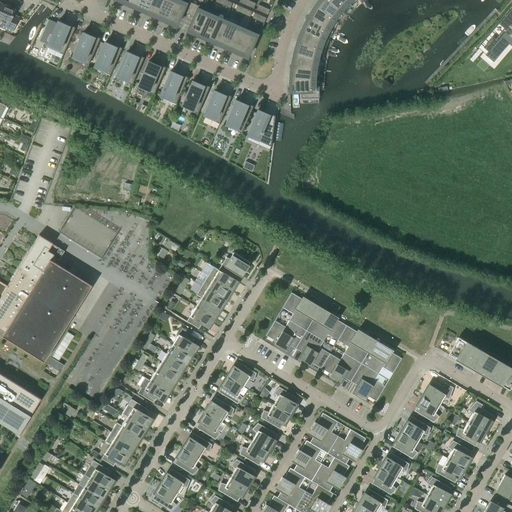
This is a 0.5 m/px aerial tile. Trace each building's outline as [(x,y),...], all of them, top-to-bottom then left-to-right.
[(139,0),(136,8),(146,12),(151,0),(139,0)] [(151,0),(146,12),(156,17),(163,0),(151,0)] [(163,0),(156,17),(166,21),(175,0),(163,0)] [(182,12),(188,14),(193,3),(187,1),(186,3),(177,0),(175,0),(166,21),(176,26),(182,12)] [(226,0),(224,0),(222,5),(230,8),(232,3),(226,0)] [(248,0),(246,5),(253,9),(256,3),(248,0)] [(317,0),(318,0),(314,6),(338,22),(344,14),(327,0),(317,0)] [(327,0),(344,14),(351,6),(345,0),(327,0)] [(187,30),(197,35),(207,13),(209,9),(199,5),(198,6),(193,3),(188,14),(193,17),(187,30)] [(4,4),(0,12),(0,27),(12,33),(18,19),(12,16),(15,9),(4,4)] [(256,10),(267,15),(270,9),(258,4),(256,10)] [(235,10),(242,14),(245,8),(237,5),(235,10)] [(310,11),(307,17),(333,31),(338,22),(314,6),(310,11)] [(245,8),(242,14),(250,17),(252,11),(245,8)] [(252,18),(264,23),(266,18),(255,12),(252,18)] [(197,35),(207,39),(217,17),(207,13),(197,35)] [(207,39),(217,44),(227,22),(217,17),(207,39)] [(304,23),(301,28),(328,40),(333,31),(307,17),(304,23)] [(53,29),(56,21),(50,18),(47,26),(53,29)] [(48,47),(63,54),(75,27),(60,20),(59,23),(57,22),(47,44),(49,45),(48,47)] [(217,44),(227,48),(237,26),(227,22),(217,44)] [(227,48),(237,52),(247,30),(237,26),(227,48)] [(299,34),(297,41),(324,50),(328,40),(301,28),(299,34)] [(247,30),(237,52),(247,57),(254,42),(255,43),(258,36),(257,36),(257,35),(247,30)] [(73,59),(88,65),(100,38),(85,31),(84,34),(82,33),(72,55),(74,57),(73,59)] [(35,38),(32,44),(40,48),(43,41),(35,38)] [(95,68),(110,75),(122,48),(107,41),(106,44),(104,43),(94,65),(96,66),(95,68)] [(295,47),(293,53),(322,60),(324,50),(297,41),(295,47)] [(117,78),(132,84),(144,57),(129,51),(128,53),(126,52),(116,75),(118,76),(117,78)] [(292,59),(291,66),(320,70),(322,60),(293,53),(292,59)] [(139,88),(153,94),(166,67),(151,60),(150,63),(147,62),(138,85),(140,86),(139,88)] [(290,72),(290,79),(319,80),(320,70),(291,66),(290,72)] [(161,97),(175,104),(187,77),(173,70),(172,73),(169,72),(159,94),(162,95),(161,97)] [(319,80),(290,79),(289,85),(289,92),(301,92),(301,98),(319,98),(319,80)] [(183,107),(197,113),(209,86),(195,80),(194,83),(191,82),(181,104),(184,105),(183,107)] [(205,117),(219,123),(231,96),(217,90),(215,92),(213,91),(203,114),(205,115),(205,117)] [(253,106),(238,99),(237,102),(235,101),(225,123),(227,124),(226,126),(241,133),(253,106)] [(0,127),(10,107),(8,106),(7,105),(0,101),(0,127)] [(248,136),(271,146),(275,115),(260,109),(259,112),(257,111),(247,133),(249,134),(248,136)] [(23,134),(19,140),(27,144),(31,138),(23,134)] [(244,167),(253,170),(255,164),(246,161),(244,167)] [(12,167),(9,172),(16,176),(19,170),(12,167)] [(0,421),(19,433),(40,398),(0,372),(0,328),(4,331),(2,335),(44,361),(91,284),(55,261),(61,251),(59,247),(39,234),(5,288),(0,285),(0,421)] [(168,238),(164,245),(169,248),(173,242),(168,238)] [(162,248),(158,255),(163,257),(167,251),(162,248)] [(226,255),(218,268),(233,277),(237,271),(242,274),(240,273),(242,268),(244,268),(249,261),(250,261),(234,250),(230,257),(226,255)] [(213,265),(207,274),(232,290),(232,289),(231,289),(232,284),(234,284),(237,280),(237,281),(238,280),(233,277),(218,268),(213,265)] [(207,274),(202,283),(226,299),(225,298),(227,293),(229,294),(231,290),(232,290),(207,274)] [(184,276),(180,283),(185,286),(189,279),(184,276)] [(185,286),(180,283),(175,291),(180,294),(185,286)] [(196,293),(201,296),(221,308),(219,307),(221,302),(223,303),(225,299),(226,299),(202,283),(196,293)] [(293,312),(289,319),(306,329),(320,306),(303,295),(302,297),(291,291),(282,306),(293,312)] [(197,303),(196,305),(215,317),(214,316),(215,311),(217,312),(220,308),(221,308),(201,296),(201,297),(199,297),(197,303)] [(166,307),(171,310),(175,303),(171,300),(166,307)] [(215,317),(196,305),(195,307),(193,306),(191,313),(186,320),(199,327),(202,322),(209,327),(209,326),(208,325),(210,321),(212,321),(214,317),(215,318),(215,317)] [(320,306),(306,329),(323,339),(327,333),(337,340),(347,324),(337,318),(338,316),(320,306)] [(289,343),(295,347),(306,329),(289,319),(285,325),(275,319),(266,334),(276,340),(275,342),(286,348),(289,343)] [(345,352),(362,362),(375,339),(358,328),(357,330),(347,324),(337,340),(348,346),(345,352)] [(176,334),(174,341),(173,342),(192,354),(191,353),(193,348),(194,349),(197,345),(198,345),(196,344),(199,339),(190,333),(191,332),(182,327),(182,328),(177,335),(176,334)] [(311,361),(321,367),(330,353),(319,347),(323,339),(306,329),(295,347),(302,351),(299,356),(310,362),(311,361)] [(60,361),(73,334),(66,330),(49,365),(60,370),(64,363),(60,361)] [(150,332),(146,339),(150,341),(155,334),(150,332)] [(482,371),(509,386),(511,381),(511,368),(490,356),(487,362),(483,360),(486,354),(459,338),(451,352),(478,368),(478,367),(482,370),(482,371)] [(150,341),(146,339),(142,346),(146,348),(150,341)] [(375,339),(362,362),(379,372),(383,366),(393,372),(402,357),(392,351),(393,349),(375,339)] [(168,350),(167,352),(186,364),(186,363),(185,362),(187,358),(189,358),(191,354),(192,355),(192,354),(173,342),(172,344),(170,343),(168,350)] [(143,352),(139,359),(143,362),(148,355),(143,352)] [(162,359),(161,361),(181,373),(181,372),(179,372),(181,367),(183,367),(185,363),(186,364),(167,352),(166,353),(165,353),(162,359)] [(344,376),(351,380),(362,362),(345,352),(340,359),(330,353),(321,367),(331,373),(330,375),(341,381),(344,376)] [(143,362),(139,359),(134,367),(139,369),(143,362)] [(230,369),(226,374),(243,385),(248,377),(253,379),(256,372),(253,370),(253,369),(237,360),(231,370),(230,369)] [(156,368),(156,370),(175,382),(174,381),(175,376),(177,377),(180,373),(181,373),(161,361),(160,362),(159,362),(156,368)] [(362,362),(351,380),(357,384),(354,389),(365,395),(366,394),(376,400),(385,385),(375,379),(379,372),(362,362)] [(151,378),(150,379),(152,380),(168,390),(170,385),(172,386),(174,382),(175,382),(156,370),(154,372),(153,371),(151,378)] [(243,385),(226,374),(223,379),(224,381),(218,390),(234,400),(237,402),(243,396),(239,393),(243,385)] [(168,390),(152,380),(150,379),(145,376),(139,385),(140,386),(137,392),(141,394),(153,401),(156,396),(163,401),(164,400),(162,399),(164,394),(166,395),(168,391),(169,391),(168,390)] [(425,388),(422,393),(440,404),(444,396),(449,397),(453,386),(445,381),(443,385),(433,379),(427,389),(425,388)] [(278,395),(274,403),(291,413),(294,408),(293,407),(299,397),(283,387),(279,386),(274,392),(278,395)] [(440,404),(422,393),(419,399),(420,400),(414,410),(433,421),(438,415),(435,412),(440,404)] [(207,405),(204,410),(221,421),(226,413),(231,415),(234,407),(231,405),(215,396),(209,405),(207,405)] [(131,398),(122,412),(147,428),(147,427),(146,427),(149,423),(147,421),(151,418),(152,419),(153,418),(145,414),(148,408),(136,401),(136,402),(131,398)] [(473,412),(468,420),(486,430),(489,425),(487,424),(493,414),(483,408),(485,404),(479,401),(476,400),(469,409),(473,412)] [(291,413),(274,403),(269,411),(264,409),(261,417),(264,418),(264,419),(280,428),(286,418),(288,418),(291,413)] [(65,413),(70,416),(75,408),(70,406),(65,413)] [(109,407),(105,414),(109,417),(114,410),(109,407)] [(221,421),(204,410),(201,415),(202,416),(196,426),(212,436),(215,438),(221,432),(216,429),(221,421)] [(315,435),(311,441),(321,448),(328,452),(338,435),(331,431),(338,420),(323,411),(317,422),(315,421),(311,427),(313,428),(310,432),(312,433),(315,435)] [(117,421),(116,422),(141,437),(140,436),(143,432),(142,431),(145,427),(146,428),(147,428),(122,412),(122,413),(127,416),(126,417),(122,422),(123,423),(122,424),(117,421)] [(109,417),(105,414),(100,422),(105,425),(109,417)] [(404,424),(401,430),(418,440),(423,432),(428,434),(431,426),(411,415),(406,425),(404,424)] [(62,425),(68,429),(72,421),(67,418),(62,425)] [(486,430),(468,420),(463,429),(459,428),(457,435),(476,445),(481,435),(483,435),(486,430)] [(116,422),(111,431),(135,446),(135,445),(137,441),(136,440),(139,436),(141,437),(116,422)] [(257,431),(252,439),(269,449),(272,444),(271,443),(277,433),(261,424),(258,422),(253,428),(257,431)] [(345,439),(338,435),(328,452),(335,456),(345,462),(349,455),(352,457),(354,458),(356,454),(358,455),(362,448),(360,447),(366,437),(351,428),(345,439)] [(418,440),(401,430),(398,435),(399,436),(393,446),(412,457),(418,451),(414,448),(418,440)] [(111,431),(105,440),(130,455),(129,454),(132,450),(130,449),(134,445),(135,446),(111,431)] [(185,441),(182,446),(199,456),(204,449),(209,451),(212,443),(209,441),(193,431),(187,441),(185,441)] [(223,438),(219,444),(225,448),(229,442),(223,438)] [(269,449),(252,439),(247,447),(242,445),(240,453),(243,455),(259,464),(265,454),(266,455),(269,449)] [(298,463),(295,469),(305,475),(312,479),(322,463),(315,459),(321,448),(311,441),(307,439),(300,450),(298,448),(295,455),(297,456),(294,460),(295,461),(298,463)] [(452,449),(448,457),(465,467),(468,461),(467,460),(473,450),(453,439),(448,445),(452,449)] [(130,455),(105,440),(110,443),(109,445),(105,450),(105,451),(101,458),(113,465),(116,460),(124,465),(124,464),(123,464),(126,460),(124,458),(128,455),(129,455),(130,455)] [(199,456),(182,446),(179,451),(180,452),(174,462),(190,472),(193,474),(198,468),(194,464),(199,456)] [(221,446),(216,454),(220,456),(225,449),(221,446)] [(41,458),(46,461),(50,453),(46,450),(41,458)] [(383,461),(380,466),(397,476),(401,468),(407,470),(409,462),(390,451),(384,461),(383,461)] [(322,463),(312,479),(318,483),(329,489),(333,483),(336,485),(337,485),(340,481),(342,482),(345,476),(343,475),(350,464),(345,462),(335,456),(328,467),(322,463)] [(465,467),(448,457),(443,465),(438,463),(436,471),(455,482),(461,471),(462,472),(465,467)] [(235,468),(231,476),(248,486),(251,480),(250,479),(256,469),(240,460),(236,458),(231,464),(235,468)] [(90,475),(89,477),(109,489),(107,488),(109,483),(111,484),(113,480),(114,480),(114,479),(107,475),(110,470),(93,459),(90,465),(95,468),(94,469),(93,469),(90,475)] [(39,461),(35,469),(39,472),(44,464),(39,461)] [(397,476),(380,466),(376,471),(378,472),(372,482),(391,493),(396,487),(392,484),(397,476)] [(163,477),(160,482),(177,492),(182,484),(187,486),(190,479),(186,477),(171,467),(165,477),(163,477)] [(280,483),(278,488),(279,488),(282,490),(278,497),(289,503),(296,507),(305,490),(299,486),(305,475),(295,469),(290,467),(284,477),(282,476),(278,482),(280,483)] [(39,472),(35,469),(30,476),(35,479),(39,472)] [(502,481),(497,490),(508,496),(509,495),(509,494),(511,494),(511,477),(505,473),(501,480),(502,481)] [(248,486),(231,476),(226,483),(221,482),(218,489),(222,491),(237,501),(243,490),(245,491),(248,486)] [(432,486),(427,493),(445,503),(448,498),(446,497),(452,487),(433,476),(427,482),(432,486)] [(85,485),(84,486),(103,498),(102,497),(103,492),(105,493),(108,489),(109,489),(89,477),(88,479),(87,478),(85,485)] [(26,496),(35,482),(29,478),(20,493),(26,496)] [(177,492),(160,482),(157,487),(158,488),(152,498),(167,508),(167,507),(171,509),(176,504),(172,500),(177,492)] [(79,483),(73,492),(97,507),(96,506),(98,501),(100,502),(102,498),(103,498),(84,486),(79,483)] [(305,490),(296,507),(302,511),(304,511),(315,511),(317,511),(318,511),(321,511),(323,509),(325,510),(329,504),(327,503),(333,492),(329,489),(318,483),(318,484),(312,494),(305,490)] [(361,497),(358,502),(375,511),(380,504),(385,506),(388,499),(369,487),(363,497),(361,497)] [(73,492),(67,501),(84,511),(91,511),(92,511),(94,511),(96,507),(97,508),(97,507),(73,492)] [(445,503),(427,493),(423,501),(417,500),(415,507),(423,511),(437,511),(440,508),(442,509),(445,503)] [(214,504),(209,511),(230,511),(234,506),(218,496),(215,494),(210,500),(214,504)] [(283,511),(289,503),(278,497),(274,494),(268,505),(266,504),(262,510),(264,511),(263,511),(283,511)] [(84,511),(67,501),(60,511),(84,511)] [(507,511),(501,508),(502,506),(491,501),(487,509),(485,508),(482,511),(507,511)] [(375,511),(358,502),(355,507),(356,508),(354,511),(375,511)] [(19,503),(14,511),(23,511),(26,507),(19,503)]
